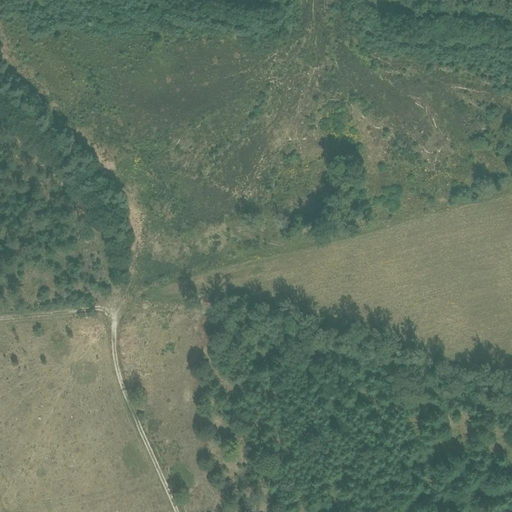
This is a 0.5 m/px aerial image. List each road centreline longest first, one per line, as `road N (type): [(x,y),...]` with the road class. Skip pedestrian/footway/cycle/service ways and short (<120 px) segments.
road 1 (track): [(113,324),(128,299),(237,291),(443,359),(511,373)]
road 2 (track): [(0,318),(109,313),(119,375),(175,511)]
